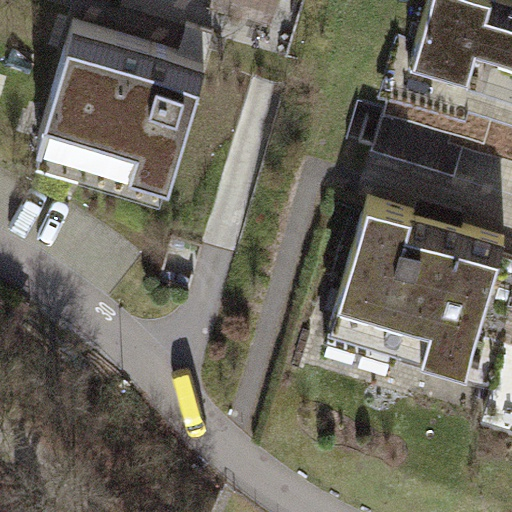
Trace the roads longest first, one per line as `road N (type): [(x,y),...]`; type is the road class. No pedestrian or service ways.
road 1 (residential): [(0,252),(112,329),(232,456),(309,511)]
road 2 (unknown): [(115,0),(267,44)]
